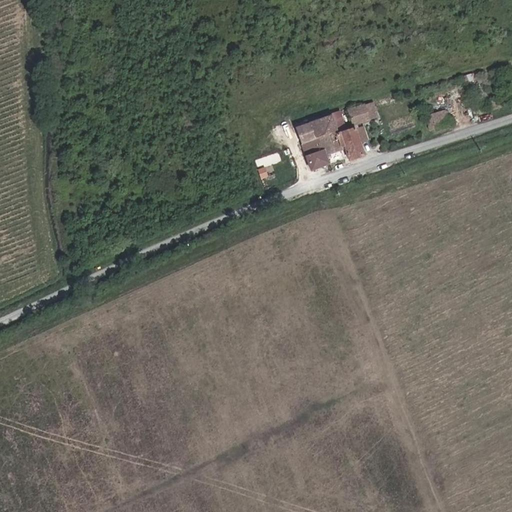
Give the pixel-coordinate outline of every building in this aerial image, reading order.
[(421,101),(429,131),(450,124),(442,95),(421,101)] [(352,126),(374,120),(370,105),(369,103),(347,112),(352,126)] [(345,132),(339,114),(336,115),(341,131),(342,133),(345,132)] [(324,154),(339,150),(334,133),(341,131),(336,115),(320,120),(296,129),(302,146),(319,139),(324,154)] [(342,133),(341,131),(334,133),(339,150),(342,149),(347,162),(362,156),(358,143),(354,132),(353,129),(342,133)] [(365,140),(361,129),(354,132),(358,143),(365,140)] [(319,139),(302,146),(310,171),(328,165),(324,154),(319,139)]
